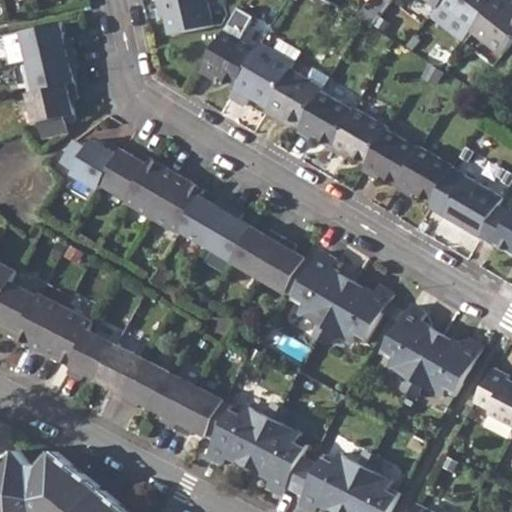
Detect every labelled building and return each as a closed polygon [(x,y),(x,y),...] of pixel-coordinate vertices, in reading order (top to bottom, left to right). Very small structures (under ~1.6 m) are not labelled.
[(207,0),(163,0),(172,35),(213,26),(207,0)] [(371,0),(357,18),(363,22),(373,28),(395,0),(371,0)] [(446,0),(440,7),(433,16),(464,40),(473,29),(495,0),(446,0)] [(511,0),(495,0),(473,29),(504,54),(511,43),(511,0)] [(227,30),(203,73),(217,81),(220,76),(238,86),(260,49),(243,39),(256,16),(241,7),(227,30)] [(31,62),(36,94),(32,95),(36,123),(42,123),(44,137),(69,132),(67,118),(76,117),(74,103),(80,101),(77,86),(74,70),(79,69),(76,54),(74,40),(68,41),(65,25),(9,36),(15,65),(31,62)] [(238,86),(232,96),(248,106),(254,96),(270,106),(292,68),(296,62),(302,51),(283,40),(277,51),(263,43),(260,49),(238,86)] [(270,106),(267,110),(283,120),(287,115),(303,125),(325,89),(325,87),(292,68),(270,106)] [(303,125),(299,132),(316,141),(319,136),(335,147),(358,108),(325,89),(303,125)] [(358,108),(335,147),(337,148),(336,149),(349,157),(353,152),(370,162),(389,128),(391,125),(359,106),(358,108)] [(370,162),(365,170),(380,179),(383,174),(401,185),(423,148),(389,128),(370,162)] [(99,189),(103,184),(130,200),(129,202),(154,216),(182,232),(183,230),(207,245),(233,261),(260,276),(286,292),(306,256),(294,249),(298,244),(283,236),(271,228),(268,233),(254,225),(241,218),(245,213),(231,205),(219,197),(216,203),(202,195),(206,189),(179,173),(154,159),(141,150),(137,156),(125,149),(111,140),(107,146),(95,139),(89,148),(77,140),(63,162),(77,171),(75,174),(99,189)] [(401,185),(400,187),(415,197),(417,192),(434,202),(455,166),(457,163),(424,145),(423,148),(401,185)] [(434,202),(431,206),(482,236),(502,204),(506,196),(455,166),(434,202)] [(511,209),(502,204),(482,236),(498,245),(499,243),(511,250),(511,209)] [(321,251),(296,296),(306,302),(303,308),(300,314),(302,314),(319,324),(327,328),(351,285),(344,281),(343,274),(333,268),(337,261),(321,251)] [(0,321),(8,326),(5,332),(18,338),(46,353),(73,367),(70,373),(83,380),(87,374),(100,381),(115,389),(112,395),(124,401),(138,409),(141,403),(153,409),(167,416),(164,422),(179,430),(191,436),(194,430),(210,438),(229,401),(201,386),(173,371),(148,358),(120,343),(92,329),(96,322),(70,308),(42,294),(41,296),(15,282),(19,273),(0,262),(0,321)] [(351,285),(327,328),(333,331),(352,342),(355,337),(358,332),(368,338),(394,293),(378,284),(374,292),(363,285),(357,289),(351,285)] [(411,304),(387,348),(397,355),(394,360),(391,365),(409,375),(416,380),(440,338),(434,333),(433,326),(423,320),(426,313),(411,304)] [(440,338),(416,380),(423,383),(442,393),(445,389),(447,383),(458,389),(484,346),(468,337),(464,344),(453,338),(447,341),(440,338)] [(511,373),(497,365),(476,400),(492,408),(490,412),(511,423),(511,378),(511,375),(511,373)] [(245,417),(234,412),(211,458),(227,466),(231,458),(242,464),(248,461),(254,464),(277,420),(269,416),(250,406),(247,412),(245,417)] [(277,420),(254,464),(261,467),(261,474),(274,480),(270,488),(285,495),(309,449),(298,444),(301,439),(303,434),(283,423),(277,420)] [(336,464),(327,459),(304,504),(317,511),(319,511),(323,506),(335,511),(340,508),(346,511),(368,468),(361,465),(341,454),(338,460),(336,464)] [(0,511),(126,511),(104,494),(102,497),(98,493),(99,490),(57,458),(54,460),(50,457),(41,469),(28,469),(16,455),(12,458),(11,456),(0,465),(0,511)] [(368,468),(346,511),(347,511),(392,511),(400,497),(390,492),(392,487),(394,481),(375,472),(368,468)] [(435,511),(419,503),(415,511),(435,511)]
